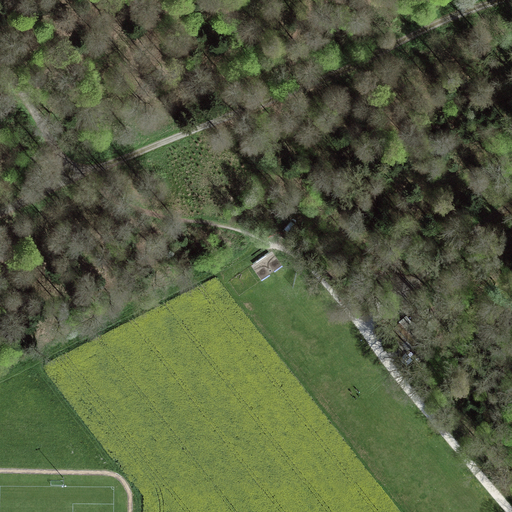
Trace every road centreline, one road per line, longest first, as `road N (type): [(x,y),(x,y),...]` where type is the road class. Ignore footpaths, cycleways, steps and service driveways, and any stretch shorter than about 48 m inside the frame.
road 1 (track): [(494,0),(71,183)]
road 2 (track): [(511,504),(367,317)]
road 3 (track): [(367,317),(511,204)]
road 4 (track): [(71,183),(0,55)]
